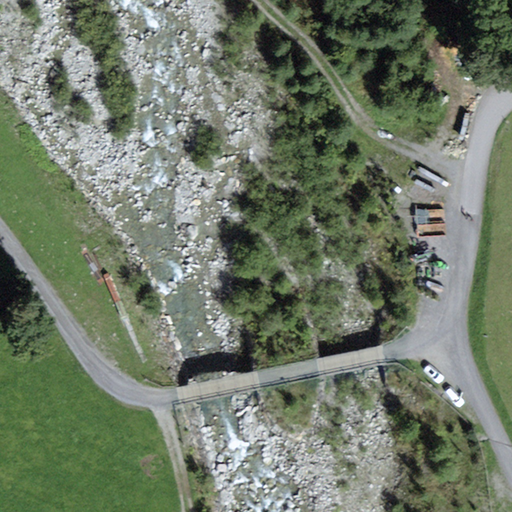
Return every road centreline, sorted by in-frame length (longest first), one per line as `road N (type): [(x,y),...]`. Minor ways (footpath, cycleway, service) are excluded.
road 1 (track): [(438,323),(393,351),(156,398),(126,393),(98,374),(0,230)]
road 2 (track): [(511,89),(494,107),(464,260),(438,323)]
road 3 (track): [(511,462),(438,323)]
